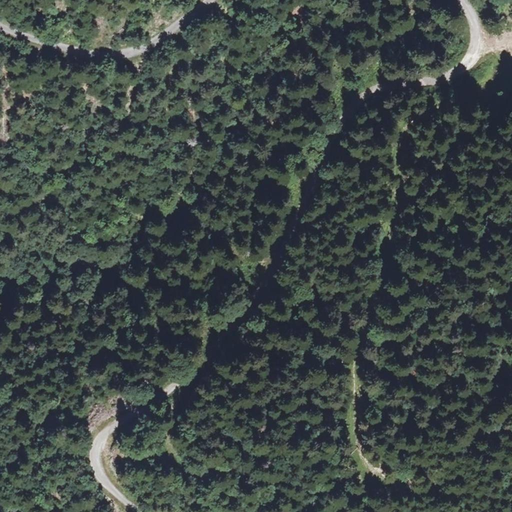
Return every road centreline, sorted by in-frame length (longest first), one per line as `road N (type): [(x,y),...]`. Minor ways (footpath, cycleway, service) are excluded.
road 1 (unclassified): [(462,0),(475,45),(460,69),(378,94),(354,111),(246,312),(164,395),(102,435),(96,469),(135,511)]
road 2 (unclassified): [(0,26),(32,42),(115,56),(138,52),(210,0)]
